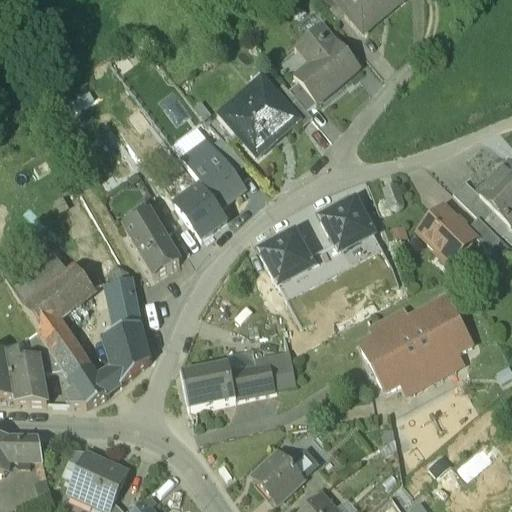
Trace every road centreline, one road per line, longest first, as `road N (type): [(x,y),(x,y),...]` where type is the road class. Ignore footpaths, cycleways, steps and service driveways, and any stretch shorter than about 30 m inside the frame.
road 1 (residential): [(137,432),(189,299),(267,218),(333,186)]
road 2 (residential): [(333,186),(511,127)]
road 3 (residential): [(333,186),(334,166),(423,53)]
road 4 (tertiary): [(0,422),(112,424),(137,432)]
road 5 (tertiary): [(137,432),(192,468),(223,511)]
